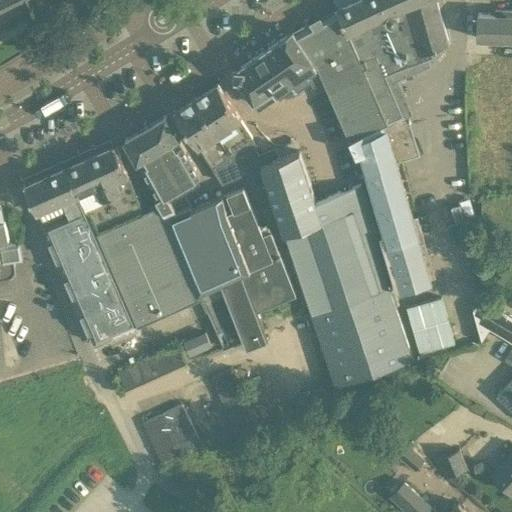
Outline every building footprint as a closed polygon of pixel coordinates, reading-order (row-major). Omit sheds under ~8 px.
[(0,0),(0,17),(27,4),(35,0),(0,0)] [(349,0),(338,6),(336,6),(387,120),(348,137),(356,155),(397,289),(435,277),(417,215),(414,216),(397,160),(420,153),(409,115),(403,117),(402,114),(403,114),(385,73),(407,64),(407,65),(422,59),(420,52),(449,43),(435,0),(349,0)] [(295,28),(293,30),(319,69),(323,79),(348,137),(387,120),(336,6),(334,8),(334,9),(321,16),(321,15),(318,16),(319,17),(311,21),(311,20),(308,21),(309,22),(296,29),(295,28)] [(511,9),(495,9),(495,13),(477,12),(477,37),(511,38),(511,9)] [(236,67),(236,76),(238,77),(254,100),(258,105),(293,81),(300,89),(311,81),(314,85),(323,79),(319,69),(293,30),(238,67),(236,67)] [(255,186),(267,181),(261,162),(254,143),(252,136),(248,131),(239,118),(241,116),(218,81),(175,109),(176,110),(198,144),(199,143),(208,156),(223,178),(247,169),(255,186)] [(128,137),(125,139),(158,196),(156,197),(159,203),(165,213),(190,204),(191,203),(183,190),(170,197),(167,192),(199,173),(182,145),(165,115),(163,117),(164,119),(148,128),(146,126),(145,127),(146,130),(129,139),(128,137)] [(315,199),(295,142),(291,144),(287,146),(283,146),(279,146),(276,146),(272,145),(268,143),(265,140),(262,137),(254,143),(261,162),(267,181),(307,295),(336,382),(412,356),(383,270),(390,268),(381,244),(359,184),(315,199)] [(112,144),(67,164),(140,322),(200,296),(165,213),(159,203),(143,210),(114,143),(112,144)] [(26,182),(24,183),(36,211),(39,209),(44,221),(41,222),(95,342),(140,322),(67,164),(26,182)] [(243,186),(223,195),(228,212),(250,269),(242,272),(257,310),(296,294),(271,231),(263,234),(243,186)] [(190,204),(165,213),(200,296),(206,309),(207,309),(224,347),(244,338),(247,346),(258,341),(267,338),(264,329),(260,319),(269,315),(265,307),(257,310),(242,272),(250,269),(228,212),(223,195),(223,194),(191,207),(190,204)] [(463,221),(458,203),(449,206),(454,223),(463,221)] [(0,261),(1,261),(1,262),(21,259),(18,242),(3,245),(2,240),(8,239),(2,207),(0,205),(0,261)] [(441,296),(406,306),(420,353),(454,343),(441,296)] [(475,305),(473,308),(482,341),(489,329),(511,343),(511,314),(490,300),(475,305)] [(190,353),(210,343),(205,331),(184,341),(190,353)] [(129,390),(188,362),(178,341),(119,370),(129,390)] [(511,347),(510,347),(503,359),(511,364),(511,376),(495,395),(511,411),(511,347)] [(185,401),(144,420),(163,460),(204,441),(185,401)] [(425,458),(396,433),(386,445),(415,470),(425,458)] [(467,468),(460,449),(439,457),(447,476),(467,468)] [(511,453),(492,474),(511,492),(511,491),(511,453)] [(437,511),(404,481),(392,493),(391,494),(410,511),(468,511),(458,502),(448,511),(437,511)]
